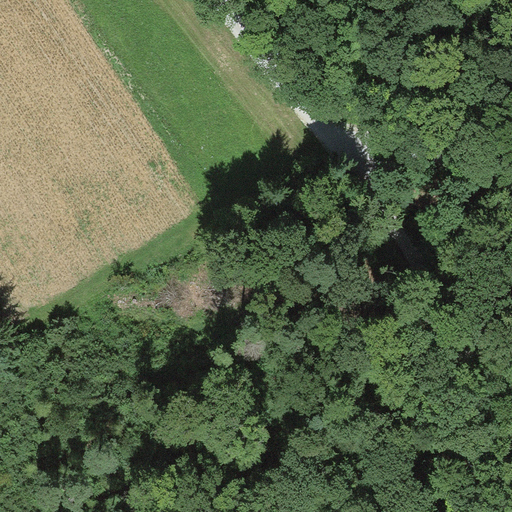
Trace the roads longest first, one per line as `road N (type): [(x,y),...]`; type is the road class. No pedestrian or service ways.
road 1 (track): [(234,0),(327,124),(462,336),(511,511)]
road 2 (track): [(327,124),(511,174)]
